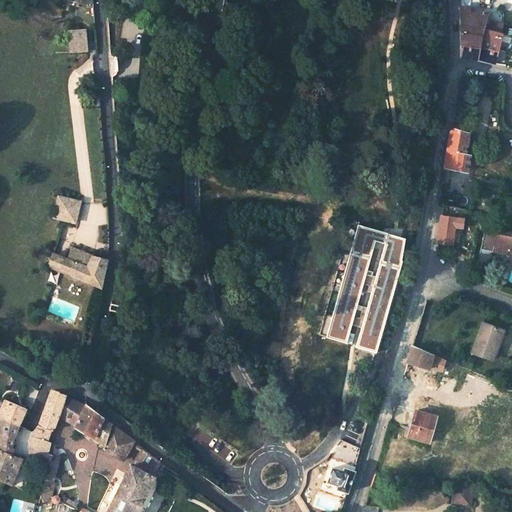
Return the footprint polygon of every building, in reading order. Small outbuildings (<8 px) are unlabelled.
[(478,60),(494,63),(498,45),(509,48),(511,36),(511,35),(484,29),(488,13),(479,12),(460,14),(460,57),(469,58),(478,60)] [(68,27),(70,50),(86,49),(84,26),(68,27)] [(450,130),(444,166),(466,170),(470,154),(474,156),(479,136),(470,134),(468,141),(464,140),(466,131),(455,129),(450,130)] [(56,195),(50,219),(74,225),(80,200),(56,195)] [(493,217),(481,215),(479,223),(492,225),(493,217)] [(440,216),(438,234),(451,236),(453,218),(440,216)] [(511,233),(485,228),(482,240),(497,243),(496,246),(511,251),(511,233)] [(45,266),(99,287),(106,256),(72,245),(68,256),(52,250),(45,266)] [(511,251),(496,246),(495,251),(511,255),(511,251)] [(120,313),(122,306),(109,303),(107,310),(120,313)] [(470,353),(491,360),(497,343),(493,341),(498,327),(481,322),(470,353)] [(502,329),(498,327),(493,341),(497,343),(502,329)] [(412,346),(407,362),(429,369),(430,365),(440,367),(442,359),(412,346)] [(121,461),(134,443),(83,403),(62,394),(51,390),(39,422),(32,430),(29,434),(26,446),(33,448),(49,455),(52,444),(42,440),(48,427),(52,429),(56,417),(77,423),(76,426),(104,445),(102,450),(120,462),(121,461)] [(0,479),(9,483),(14,472),(11,470),(17,456),(10,453),(11,447),(10,444),(13,436),(18,425),(24,427),(32,412),(4,401),(0,409),(0,479)] [(408,436),(430,442),(437,416),(415,410),(408,436)] [(48,460),(49,455),(33,448),(29,458),(46,465),(39,492),(47,495),(55,463),(48,460)] [(136,460),(154,473),(159,462),(143,450),(136,460)] [(20,457),(17,456),(11,470),(14,472),(20,457)] [(136,511),(153,476),(127,465),(106,511),(136,511)] [(336,488),(347,492),(355,470),(344,466),(342,471),(332,466),(327,481),(337,484),(336,488)] [(451,501),(476,504),(478,487),(453,484),(451,501)]
